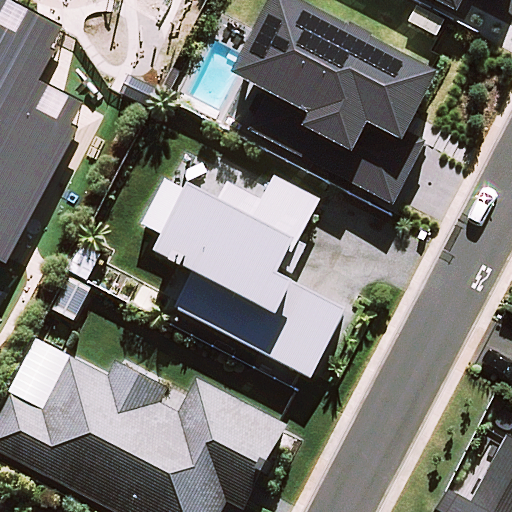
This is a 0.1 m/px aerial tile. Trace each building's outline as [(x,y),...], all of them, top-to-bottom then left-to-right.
[(0,0),(0,259),(15,267),(86,130),(79,127),(91,105),(46,85),(63,53),(57,51),(68,28),(12,0),(0,0)] [(449,76),(301,0),(282,0),(243,76),(275,92),(255,131),(400,206),(420,167),(432,143),(418,135),(449,76)] [(311,247),(302,242),(323,202),(279,179),(267,203),(243,191),(250,177),(224,164),(210,191),(196,184),(192,193),(169,182),(147,226),(169,237),(161,251),(199,271),(179,308),(314,378),(349,311),(293,282),(311,247)] [(69,276),(96,289),(111,258),(85,245),(69,276)] [(96,289),(69,276),(52,308),(79,322),(96,289)] [(18,396),(0,429),(0,450),(119,511),(227,511),(232,504),(247,511),(249,511),(294,427),(204,380),(185,415),(167,406),(174,391),(121,363),(114,378),(76,359),(49,412),(18,396)]
